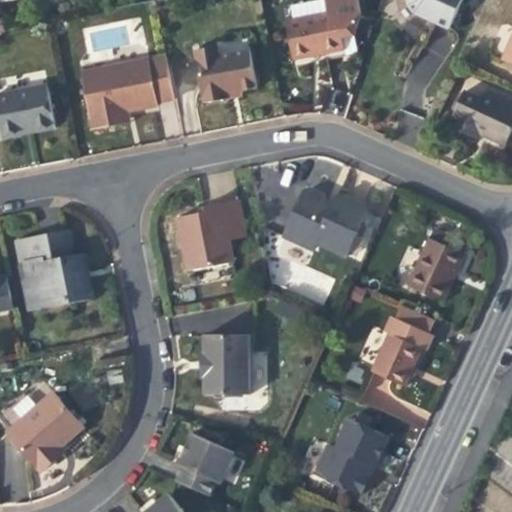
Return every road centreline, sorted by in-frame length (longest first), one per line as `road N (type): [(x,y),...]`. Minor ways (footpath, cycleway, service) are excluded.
road 1 (residential): [(511,217),(315,129),(111,167)]
road 2 (residential): [(55,511),(116,466),(142,410),(144,357),(111,167)]
road 3 (residential): [(408,511),(511,285)]
